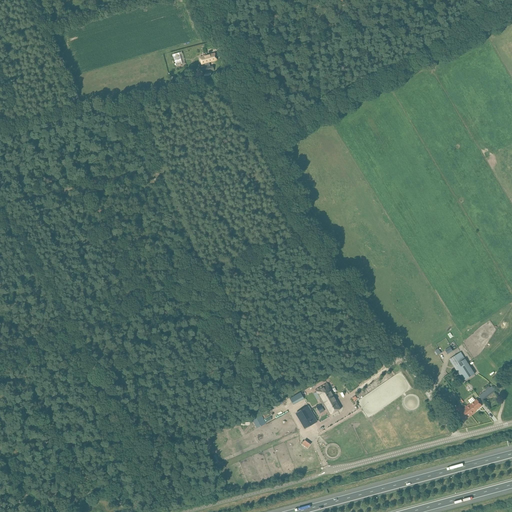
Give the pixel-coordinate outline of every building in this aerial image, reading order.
[(179,52),(173,54),(177,66),(183,65),(179,52)] [(203,57),(200,58),(201,64),(211,61),(216,60),(214,54),(211,55),(211,54),(206,55),(203,56),(203,57)] [(213,66),(201,69),(202,74),(210,72),(214,71),(213,66)] [(175,76),(169,78),(171,86),(172,87),(177,85),(175,76)] [(460,352),(449,359),(463,381),(474,374),(460,352)] [(322,386),(315,390),(322,402),(334,396),(327,383),(322,386)] [(486,391),(479,396),(482,400),(496,390),(494,388),(493,389),(492,387),(490,388),(489,386),(485,389),(486,391)] [(301,392),(290,399),(294,405),(305,398),(301,392)] [(334,396),(322,402),(330,415),(337,411),(341,408),(334,396)] [(470,403),(465,408),(471,415),(476,412),(475,411),(481,406),(478,402),(476,399),(471,404),(470,403)] [(459,405),(454,409),(457,413),(457,414),(463,422),(471,415),(465,408),(463,409),(459,404),(459,405)] [(306,407),(296,413),(305,429),(315,423),(306,407)] [(305,439),(302,444),(307,448),(311,443),(305,439)]
